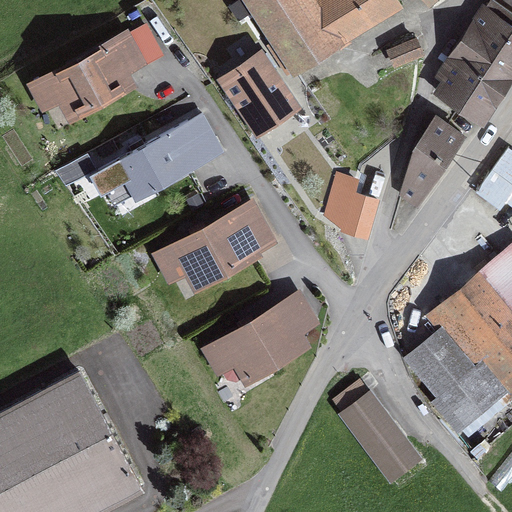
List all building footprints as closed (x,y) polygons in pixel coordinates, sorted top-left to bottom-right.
[(310,0),(250,0),(295,68),(337,41),(340,46),(348,41),(345,36),(397,3),(395,0),(320,0),(313,5),(310,0)] [(490,0),(487,6),(484,4),(440,70),(449,76),(438,92),(481,121),(511,74),(511,11),(494,0),(490,0)] [(161,54),(144,23),(51,74),(72,113),(129,82),(122,70),(139,61),(141,65),(161,54)] [(416,38),(403,43),(409,57),(422,51),(416,38)] [(396,63),(409,57),(403,43),(390,49),(396,63)] [(258,129),(294,105),(260,54),(224,78),(258,129)] [(201,112),(96,169),(114,201),(131,192),(135,199),(192,167),(189,163),(206,154),(195,133),(209,126),(201,112)] [(413,149),(401,191),(417,201),(462,133),(435,116),(413,149)] [(511,204),(511,148),(508,146),(475,190),(499,208),(505,200),(511,204)] [(353,192),(357,180),(336,174),(325,212),(341,222),(368,230),(377,198),(353,192)] [(269,239),(250,203),(176,244),(197,283),(254,252),(252,248),(269,239)] [(511,246),(428,315),(439,329),(496,395),(511,381),(511,246)] [(235,380),(246,373),(248,376),(303,343),(296,330),(312,320),(297,294),(208,347),(227,377),(235,380)] [(457,428),(496,395),(439,329),(409,354),(441,393),(433,400),(457,428)] [(0,511),(93,511),(141,487),(79,370),(0,411),(0,511)] [(337,397),(345,408),(343,410),(391,474),(419,453),(371,389),(369,390),(361,379),(337,397)] [(511,450),(489,479),(500,491),(511,476),(511,450)]
